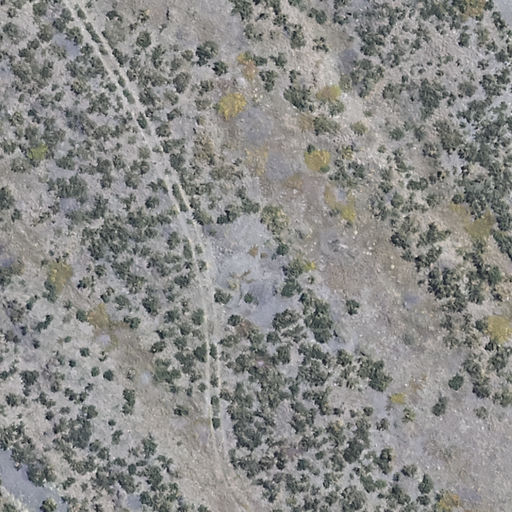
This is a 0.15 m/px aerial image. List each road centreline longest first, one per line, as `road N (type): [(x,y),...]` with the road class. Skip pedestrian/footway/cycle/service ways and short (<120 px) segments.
road 1 (track): [(69,0),(190,212),(207,264),(213,486)]
road 2 (track): [(0,198),(52,279),(139,358),(235,511)]
